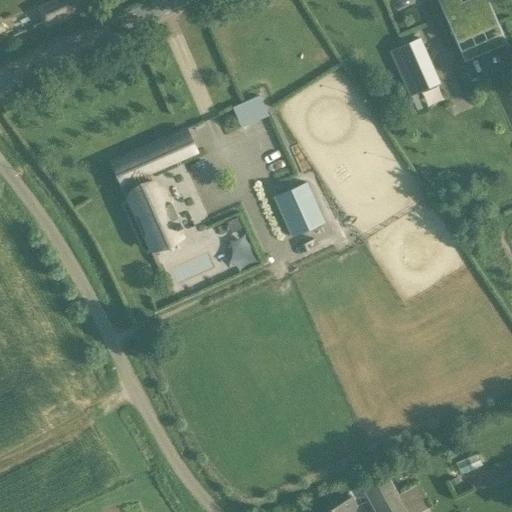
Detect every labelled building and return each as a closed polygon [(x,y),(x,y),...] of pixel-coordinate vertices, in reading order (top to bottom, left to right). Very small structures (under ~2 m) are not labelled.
[(81,0),(52,0),(38,7),(48,28),(86,9),(81,0)] [(471,0),(461,4),(458,0),(437,0),(456,43),(470,37),(477,52),(503,41),(496,25),(497,25),(485,0),(471,0)] [(438,83),(419,38),(390,51),(409,96),(438,83)] [(241,126),(270,113),(260,92),(231,106),(241,126)] [(135,174),(194,148),(185,129),(126,155),(135,174)] [(306,182),(273,196),(291,237),(324,222),(306,182)] [(128,202),(149,250),(182,236),(181,234),(181,233),(179,228),(181,227),(179,223),(177,224),(174,218),(160,187),(128,202)] [(236,217),(226,222),(230,232),(241,228),(236,217)] [(454,461),(459,474),(484,465),(479,452),(454,461)] [(405,511),(387,478),(363,490),(374,511),(405,511)] [(370,511),(365,501),(356,506),(352,497),(324,511),(370,511)]
